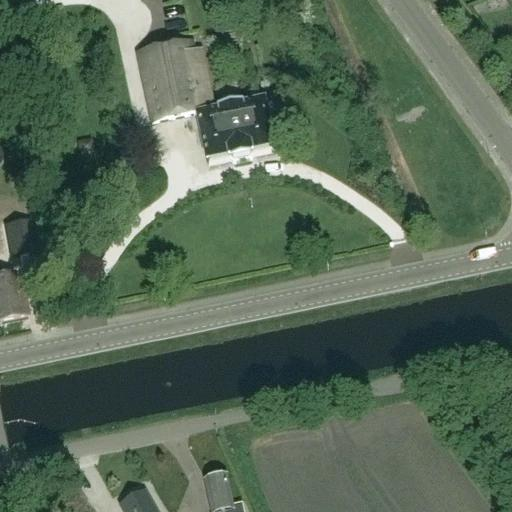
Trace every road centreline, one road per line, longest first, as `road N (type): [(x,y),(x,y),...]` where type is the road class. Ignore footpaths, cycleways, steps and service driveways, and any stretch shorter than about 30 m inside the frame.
road 1 (unclassified): [(411,278),(402,244),(387,226),(325,184),(267,172),(214,179),(167,202),(105,262),(89,307),(96,342)]
road 2 (tertiary): [(96,342),(411,278)]
road 3 (unclassified): [(0,467),(212,423)]
road 4 (residential): [(506,145),(397,0)]
road 5 (unclassified): [(384,388),(511,362)]
